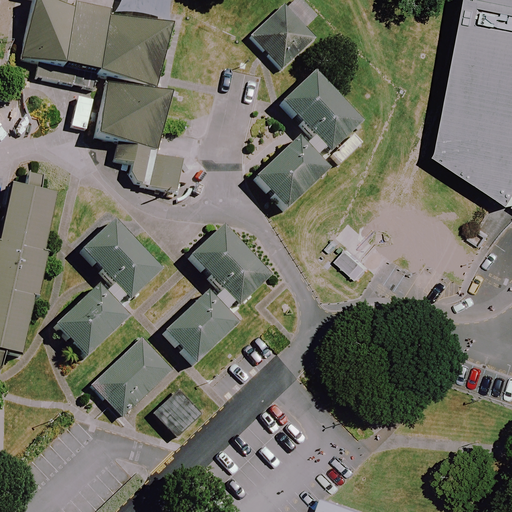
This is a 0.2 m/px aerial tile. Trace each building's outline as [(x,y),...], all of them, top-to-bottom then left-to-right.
[(172,27),(50,0),(24,0),(13,55),(158,87),(172,27)] [(459,159),(456,163),(511,198),(511,0),(495,0),(490,25),(470,111),(463,142),(459,159)] [(281,5),(244,40),(276,74),(314,39),(281,5)] [(366,128),(316,75),(281,107),(331,161),(366,128)] [(168,98),(107,84),(96,137),(156,150),(168,98)] [(327,173),(298,143),(257,181),(286,211),(327,173)] [(179,161),(131,151),(122,189),(171,199),(179,161)] [(0,351),(25,356),(57,196),(5,186),(0,212),(0,351)] [(161,274),(111,221),(76,253),(126,307),(161,274)] [(273,282),(222,228),(188,261),(238,314),(273,282)] [(367,271),(345,251),(334,263),(355,284),(367,271)] [(127,320),(98,290),(57,329),(86,359),(127,320)] [(234,325),(206,295),(164,333),(193,364),(234,325)] [(170,375),(141,344),(95,387),(124,418),(170,375)] [(197,421),(179,401),(155,424),(173,443),(197,421)] [(380,511),(326,491),(318,511),(380,511)]
